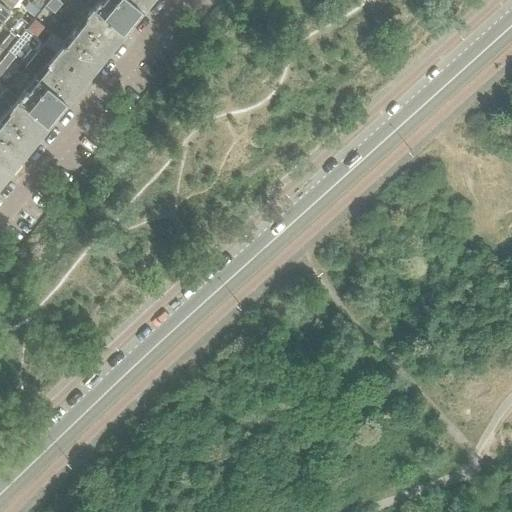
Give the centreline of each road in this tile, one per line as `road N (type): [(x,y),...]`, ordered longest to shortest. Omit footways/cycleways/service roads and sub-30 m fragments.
road 1 (tertiary): [(0,496),(511,30)]
road 2 (residential): [(0,222),(183,0)]
